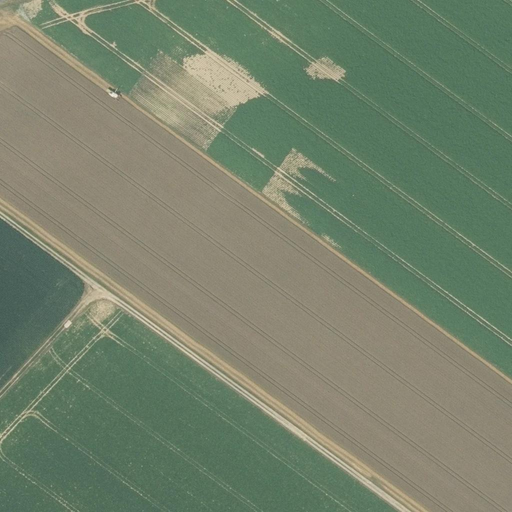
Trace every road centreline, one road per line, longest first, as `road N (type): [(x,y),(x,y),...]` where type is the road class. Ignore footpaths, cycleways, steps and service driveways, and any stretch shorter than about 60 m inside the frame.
road 1 (track): [(403,511),(0,214)]
road 2 (track): [(97,287),(0,394)]
